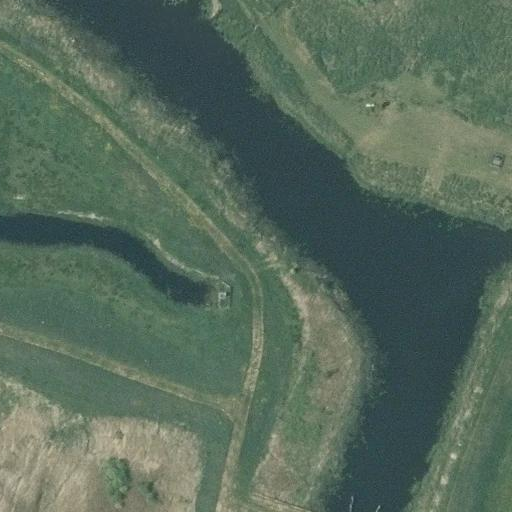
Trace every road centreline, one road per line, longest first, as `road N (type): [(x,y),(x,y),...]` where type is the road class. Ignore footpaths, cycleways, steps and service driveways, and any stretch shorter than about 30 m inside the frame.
road 1 (track): [(0,53),(85,110),(243,276),(256,328),(237,414)]
road 2 (track): [(260,511),(220,498),(237,414),(128,361),(0,322)]
road 3 (track): [(511,187),(363,124),(323,95),(247,0)]
